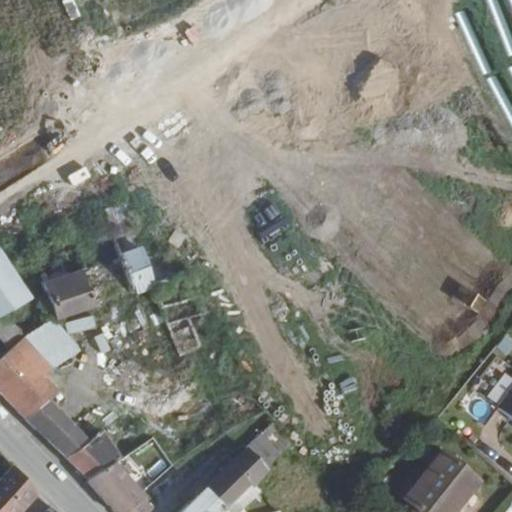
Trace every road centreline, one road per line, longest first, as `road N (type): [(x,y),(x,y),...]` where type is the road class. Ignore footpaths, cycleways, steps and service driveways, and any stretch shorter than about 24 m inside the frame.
road 1 (unknown): [(0,186),(284,0)]
road 2 (residential): [(82,511),(0,421)]
